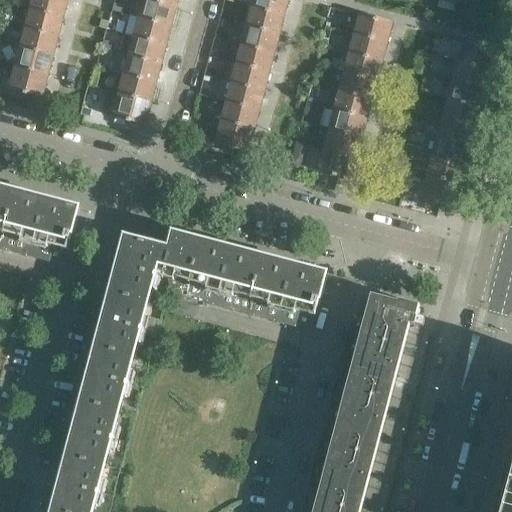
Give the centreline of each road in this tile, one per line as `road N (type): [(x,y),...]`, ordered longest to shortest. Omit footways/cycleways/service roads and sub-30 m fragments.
road 1 (residential): [(430,511),(495,266)]
road 2 (residential): [(366,227),(165,174)]
road 3 (residential): [(18,465),(66,274)]
road 4 (unclassified): [(165,174),(210,0)]
road 5 (residential): [(277,511),(315,345)]
road 6 (residential): [(315,345),(166,304)]
road 7 (residential): [(495,266),(366,227)]
road 8 (residential): [(66,274),(95,262),(122,163)]
road 9 (residential): [(315,345),(332,329),(366,227)]
road 10 (residential): [(122,163),(0,131)]
